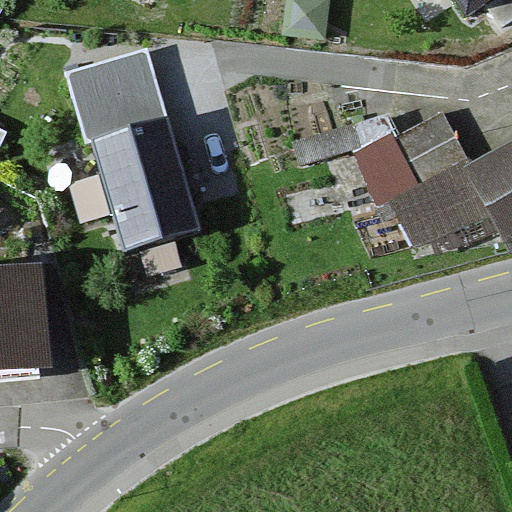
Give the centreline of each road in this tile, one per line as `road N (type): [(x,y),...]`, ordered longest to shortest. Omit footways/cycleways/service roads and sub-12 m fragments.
road 1 (tertiary): [(511,289),(289,350),(135,427)]
road 2 (residential): [(135,427),(0,435)]
road 3 (tertiary): [(135,427),(47,511)]
